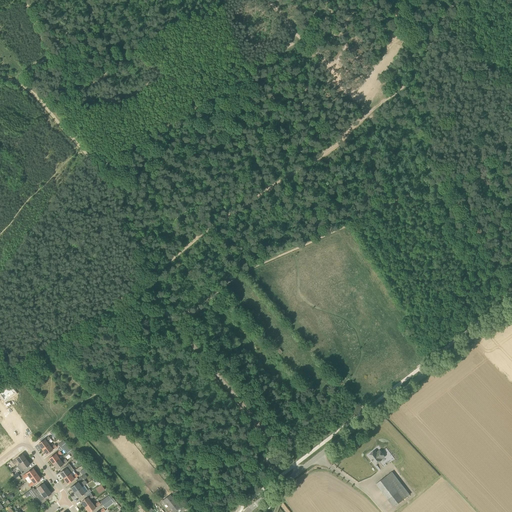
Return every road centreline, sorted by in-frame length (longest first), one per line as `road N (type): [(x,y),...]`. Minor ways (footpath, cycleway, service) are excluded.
road 1 (track): [(31,447),(239,274),(511,153)]
road 2 (track): [(142,280),(317,160),(408,86),(454,0)]
road 3 (tertiary): [(245,511),(511,306)]
road 4 (track): [(142,280),(100,167),(49,108),(0,77)]
road 5 (track): [(295,473),(142,280)]
road 6 (track): [(307,37),(100,167)]
road 7 (track): [(63,99),(210,0)]
road 8 (track): [(0,377),(142,280)]
